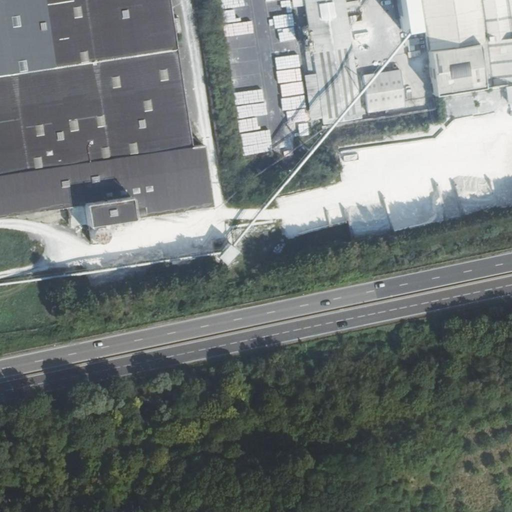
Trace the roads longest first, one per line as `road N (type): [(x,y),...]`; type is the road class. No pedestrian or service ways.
road 1 (trunk): [(511,262),(0,369)]
road 2 (trunk): [(0,391),(511,284)]
